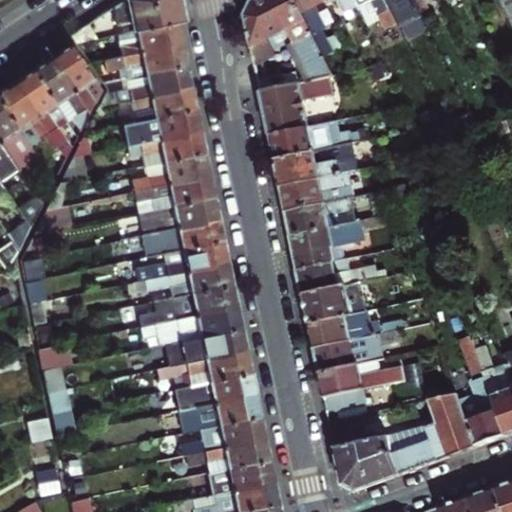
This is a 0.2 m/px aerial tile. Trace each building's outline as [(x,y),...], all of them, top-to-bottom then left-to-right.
[(136,21),(138,31),(139,31),(179,22),(185,21),(182,8),(180,0),(123,0),(113,7),(122,21),(136,21)] [(314,35),(296,0),(253,0),(243,16),(253,62),(291,42),(299,57),(295,60),(305,78),(321,74),(332,71),(314,35)] [(330,4),(327,0),(296,0),(314,35),(319,32),(317,27),(327,22),(320,9),(330,4)] [(356,2),(355,0),(327,0),(330,4),(337,0),(338,0),(345,12),(358,5),(356,2)] [(355,0),(356,2),(361,0),(368,0),(379,18),(382,17),(387,26),(398,21),(386,0),(355,0)] [(511,0),(501,0),(511,20),(511,0)] [(126,54),(184,44),(181,33),(179,22),(139,31),(138,31),(140,37),(126,39),(107,51),(108,57),(126,54)] [(85,37),(80,29),(71,35),(76,42),(85,37)] [(59,50),(50,56),(90,113),(96,103),(103,90),(71,43),(59,50)] [(145,62),(147,73),(188,65),(186,55),(184,44),(126,54),(128,65),(145,62)] [(90,113),(50,56),(42,62),(33,68),(56,102),(61,99),(82,130),(90,113)] [(128,65),(130,76),(147,73),(145,62),(128,65)] [(132,86),(135,98),(193,87),(191,78),(188,65),(147,73),(150,83),(132,86)] [(23,75),(13,82),(48,133),(67,158),(73,146),(59,125),(48,108),(56,102),(33,68),(23,75)] [(325,87),(321,74),(305,78),(303,79),(306,92),(325,87)] [(309,126),(299,80),(258,90),(263,111),(268,135),(309,126)] [(5,87),(0,89),(0,100),(19,128),(28,122),(39,139),(48,133),(13,82),(5,87)] [(106,93),(99,105),(135,98),(132,86),(106,93)] [(193,87),(135,98),(137,110),(155,107),(156,116),(198,108),(196,98),(193,87)] [(0,140),(12,157),(30,145),(19,128),(0,100),(0,140)] [(68,119),(56,102),(48,108),(59,125),(68,119)] [(133,143),(203,130),(201,121),(198,108),(156,116),(122,122),(126,145),(133,143)] [(28,122),(19,128),(30,145),(39,139),(28,122)] [(312,140),(309,126),(268,135),(272,151),(274,161),(315,151),(343,144),(341,134),(332,136),(333,140),(327,142),(326,138),(312,140)] [(91,151),(86,129),(74,155),(91,151)] [(164,151),(166,161),(207,153),(205,143),(203,130),(133,143),(136,156),(146,154),(164,151)] [(0,161),(12,178),(22,172),(12,157),(0,140),(0,161)] [(160,162),(166,161),(164,151),(146,154),(148,164),(160,162)] [(279,187),(350,171),(358,169),(355,158),(318,166),(315,151),(274,161),(277,175),(279,187)] [(156,185),(212,174),(210,164),(207,153),(166,161),(168,171),(162,172),(154,174),(156,185)] [(358,169),(374,166),(371,154),(355,158),(358,169)] [(0,161),(0,179),(3,184),(12,178),(0,161)] [(353,185),(350,171),(279,187),(282,200),(284,212),(325,203),(323,193),(353,185)] [(174,195),(175,204),(217,196),(215,185),(212,174),(156,185),(154,186),(156,198),(174,195)] [(18,205),(31,225),(43,203),(36,192),(18,205)] [(145,232),(162,229),(221,217),(220,208),(217,196),(175,204),(177,215),(160,218),(142,221),(145,232)] [(353,197),(345,199),(348,209),(355,207),(353,197)] [(325,203),(284,212),(287,225),(289,237),(330,228),(325,203)] [(158,207),(160,218),(177,215),(175,204),(158,207)] [(185,248),(226,239),(224,228),(221,217),(162,229),(165,242),(183,238),(185,248)] [(330,228),(289,237),(294,257),(297,271),(336,262),(330,228)] [(166,251),(185,248),(183,238),(165,242),(166,251)] [(153,266),(155,278),(231,262),(228,250),(226,239),(185,248),(187,258),(153,266)] [(355,258),(336,262),(297,271),(300,285),(302,295),(362,281),(379,278),(377,269),(359,272),(355,258)] [(194,293),(236,284),(234,273),(231,262),(155,278),(157,289),(173,285),(192,281),(194,293)] [(175,297),(194,293),(192,281),(173,285),(175,297)] [(305,311),(308,324),(348,316),(353,314),(351,301),(366,297),(362,281),(302,295),(305,311)] [(180,319),(241,306),(238,296),(236,284),(194,293),(196,302),(178,306),(180,319)] [(351,301),(353,314),(368,311),(366,297),(351,301)] [(508,321),(511,319),(511,300),(502,304),(508,321)] [(163,345),(245,327),(243,317),(241,306),(180,319),(156,324),(160,345),(163,345)] [(348,316),(308,324),(311,338),(313,349),(373,336),(371,325),(351,329),(348,316)] [(167,367),(250,349),(247,338),(245,327),(163,345),(167,367)] [(373,336),(313,349),(316,363),(318,374),(358,365),(355,353),(369,349),(368,345),(383,342),(384,347),(403,342),(401,330),(373,336)] [(18,335),(21,352),(31,350),(28,333),(18,335)] [(42,369),(67,365),(63,345),(38,349),(42,369)] [(184,386),(255,371),(252,360),(250,349),(167,367),(156,369),(158,379),(181,374),(184,386)] [(486,374),(479,354),(470,358),(477,377),(486,374)] [(377,362),(358,365),(318,374),(323,395),(327,416),(353,409),(350,394),(403,382),(401,370),(381,374),(377,362)] [(486,374),(488,381),(509,437),(511,436),(511,388),(505,391),(498,370),(486,374)] [(257,383),(255,371),(184,386),(172,389),(177,411),(183,410),(259,393),(257,383)] [(479,406),(464,411),(478,448),(501,440),(509,437),(488,381),(472,387),(479,406)] [(259,393),(183,410),(185,420),(202,417),(220,413),(223,423),(264,415),(262,405),(259,393)] [(372,441),(361,425),(331,432),(342,486),(348,491),(355,492),(393,479),(432,465),(478,448),(464,411),(459,395),(440,399),(448,423),(436,427),(441,441),(402,455),(399,449),(389,452),(382,438),(372,441)] [(204,427),(223,423),(220,413),(202,417),(204,427)] [(207,437),(209,449),(269,436),(266,425),(264,415),(223,423),(225,433),(207,437)] [(27,421),(30,442),(50,438),(46,417),(27,421)] [(329,423),(331,432),(361,425),(359,417),(329,423)] [(204,427),(207,437),(225,433),(223,423),(204,427)] [(229,457),(232,469),(273,460),(271,448),(269,436),(209,449),(211,461),(229,457)] [(211,461),(214,473),(232,469),(229,457),(211,461)] [(273,460),(232,469),(234,478),(216,482),(218,493),(236,489),(237,491),(256,487),(255,485),(278,480),(276,471),(273,460)] [(214,473),(216,482),(234,478),(232,469),(214,473)] [(240,501),(241,511),(244,511),(283,504),(280,492),(278,480),(255,485),(256,487),(237,491),(236,489),(218,493),(221,504),(240,501)] [(511,511),(511,480),(493,487),(503,511),(511,511)] [(484,490),(468,496),(473,511),(503,511),(493,487),(484,490)] [(457,500),(438,507),(440,511),(473,511),(468,496),(457,500)] [(72,500),(73,511),(88,511),(87,498),(72,500)] [(222,511),(241,511),(240,501),(221,504),(222,511)]
